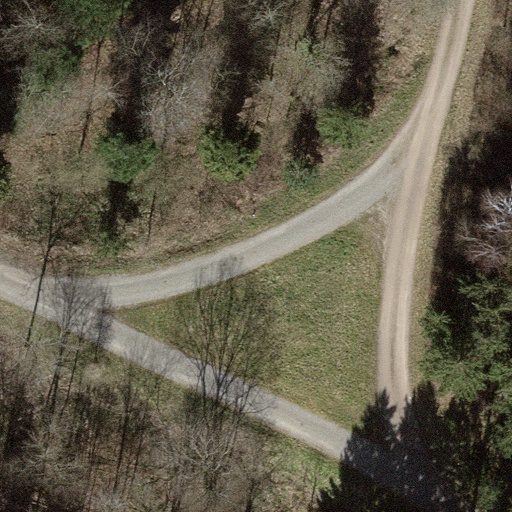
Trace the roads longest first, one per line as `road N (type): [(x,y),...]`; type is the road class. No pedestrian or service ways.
road 1 (track): [(450,511),(420,492),(393,354),(414,157),(460,0)]
road 2 (track): [(414,157),(245,263),(31,300),(0,285)]
road 3 (track): [(31,300),(242,397),(420,492)]
